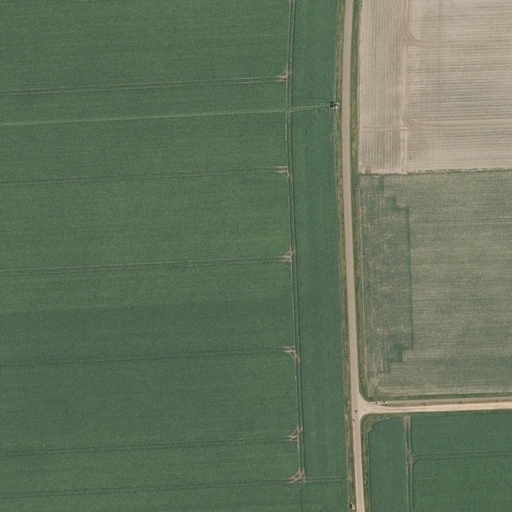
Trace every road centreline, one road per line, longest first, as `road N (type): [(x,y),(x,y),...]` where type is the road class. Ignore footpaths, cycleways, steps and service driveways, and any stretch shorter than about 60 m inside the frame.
road 1 (unclassified): [(359,511),(346,203),(348,0)]
road 2 (track): [(354,410),(511,405)]
